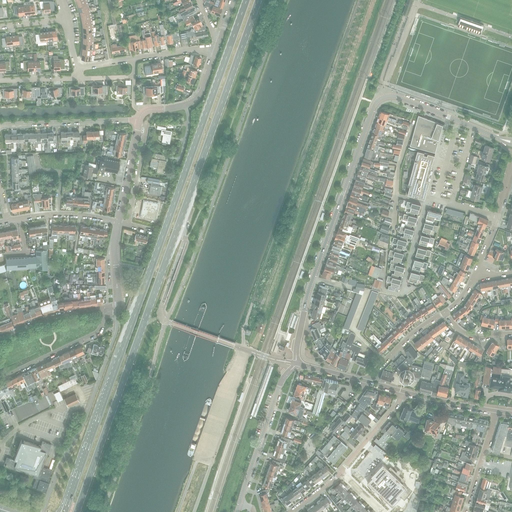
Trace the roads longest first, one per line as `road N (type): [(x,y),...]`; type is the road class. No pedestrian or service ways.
road 1 (primary): [(246,0),(65,511)]
road 2 (primary): [(77,511),(257,0)]
road 3 (track): [(245,323),(359,0)]
road 4 (tertiary): [(296,362),(307,291),(374,105),(392,96)]
road 5 (unclassified): [(194,511),(250,351)]
road 6 (tertiary): [(239,503),(280,382),(296,362)]
road 7 (residential): [(0,126),(138,124)]
road 8 (residential): [(0,377),(97,332),(102,318)]
